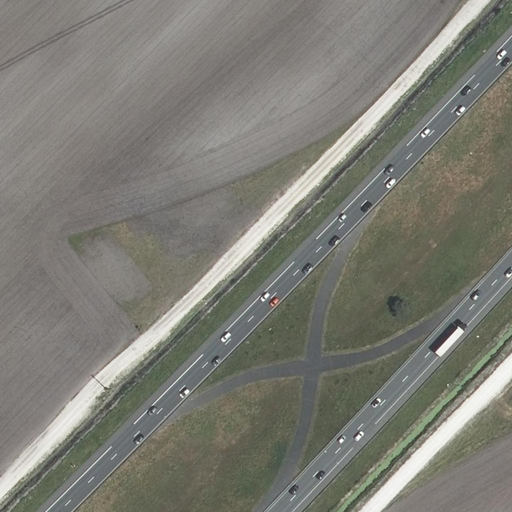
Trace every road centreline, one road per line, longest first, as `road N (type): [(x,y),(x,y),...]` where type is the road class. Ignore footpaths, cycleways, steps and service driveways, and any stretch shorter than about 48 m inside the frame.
road 1 (track): [(475,0),(0,498)]
road 2 (motorway): [(511,46),(55,511)]
road 3 (motorway): [(282,511),(511,267)]
road 4 (track): [(374,511),(511,371)]
